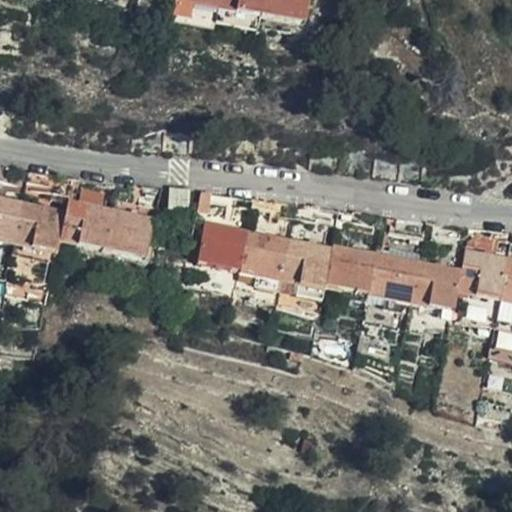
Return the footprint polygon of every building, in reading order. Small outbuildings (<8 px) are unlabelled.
[(301,28),(306,0),(174,0),(174,2),(301,28)] [(187,193),(168,191),(166,212),(185,214),(187,193)] [(198,194),(194,215),(206,217),(209,196),(198,194)] [(142,264),(151,223),(66,204),(64,215),(0,200),(0,244),(55,256),(57,245),(142,264)] [(511,261),(464,252),(460,273),(331,247),(330,251),(203,226),(194,266),(255,278),(279,283),(322,292),(323,289),(367,297),(402,304),(409,306),(426,308),(442,312),(452,314),(456,293),(500,302),(511,304),(511,261)] [(393,248),(418,253),(421,240),(396,235),(393,248)] [(279,283),(255,278),(253,288),(277,294),(279,283)] [(279,283),(277,294),(320,303),(322,292),(279,283)] [(320,303),(277,294),(274,309),(287,312),(296,313),(317,318),(320,303)] [(402,304),(367,297),(362,325),(396,332),(402,304)] [(511,326),(511,304),(500,302),(495,322),(511,326)] [(426,308),(409,306),(404,334),(421,337),(426,308)] [(450,323),(452,314),(442,312),(440,321),(450,323)] [(489,359),(511,364),(511,342),(493,338),(489,359)] [(289,359),(299,362),(301,356),(291,353),(289,359)]
